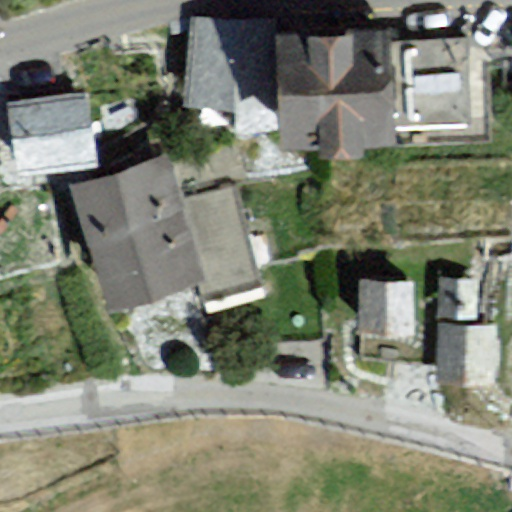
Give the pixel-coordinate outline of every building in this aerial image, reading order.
[(237,107),(237,139),(271,140),(273,21),(189,20),(188,106),(237,107)] [(391,23),(279,24),(280,135),(392,134),(392,115),(469,115),(468,40),(391,41),(391,23)] [(7,103),(18,174),(98,161),(87,91),(7,103)] [(106,299),(200,271),(179,202),(167,164),(74,193),(106,299)] [(234,185),(179,202),(200,271),(209,301),(264,284),(234,185)] [(474,314),(474,274),(436,274),(435,314),(474,314)] [(414,326),(414,279),(360,279),(360,326),(414,326)] [(430,318),(360,317),(359,360),(429,361),(430,318)] [(484,383),(499,383),(500,327),(489,327),(444,326),(443,382),(484,383)]
